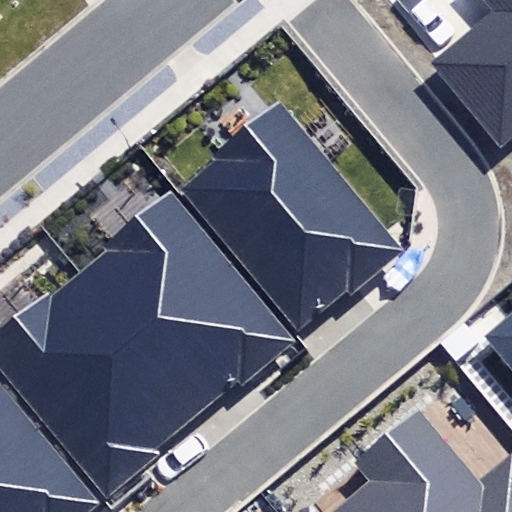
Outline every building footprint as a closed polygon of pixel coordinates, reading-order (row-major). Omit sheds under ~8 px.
[(511,134),(511,0),(484,0),(495,12),(433,62),(499,145),(511,134)] [(183,189),(300,331),(348,292),(353,298),(407,253),(281,99),(213,154),(218,161),(183,189)] [(76,271),(202,421),(294,345),(169,194),(76,271)] [(0,333),(0,366),(109,498),(202,421),(76,271),(0,333)] [(511,367),(511,314),(486,336),(511,367)] [(89,511),(100,504),(0,382),(0,511),(89,511)] [(511,511),(511,453),(479,480),(418,408),(351,463),(365,479),(325,511),(511,511)]
